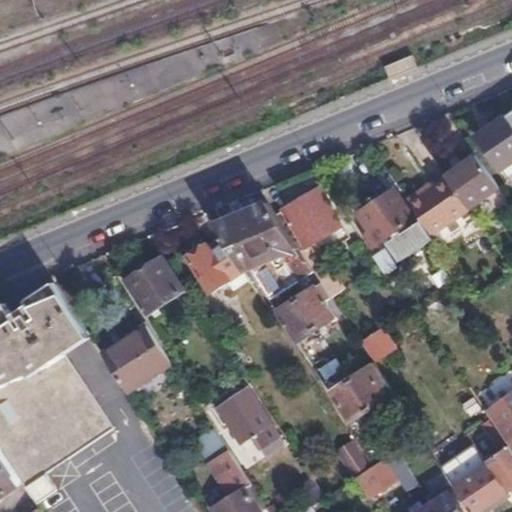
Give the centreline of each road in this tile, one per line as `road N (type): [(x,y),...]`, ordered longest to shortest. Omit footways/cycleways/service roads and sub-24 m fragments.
road 1 (tertiary): [(511,53),(0,266)]
road 2 (unknown): [(25,255),(129,438)]
